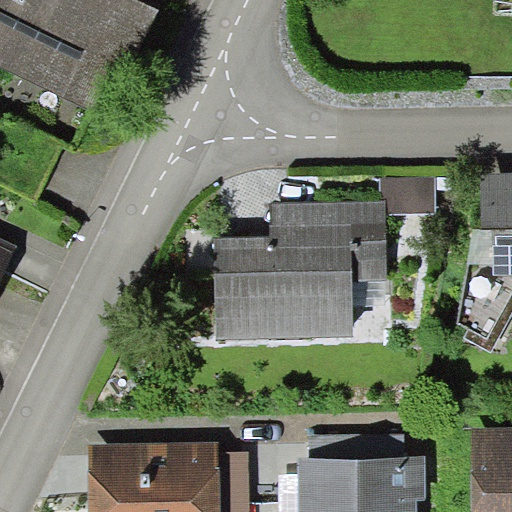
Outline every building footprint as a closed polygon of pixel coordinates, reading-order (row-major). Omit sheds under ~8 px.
[(0,0),(0,64),(105,115),(161,0),(0,0)] [(66,143),(11,115),(0,136),(0,180),(37,199),(66,143)] [(511,173),(481,174),(483,228),(493,228),(494,274),(511,273),(511,173)] [(381,177),(382,200),(388,200),(388,213),(437,212),(436,176),(381,177)] [(272,237),(215,238),(217,340),(354,337),(353,277),(387,277),(386,213),(388,213),(388,200),(382,200),(271,202),(272,237)] [(0,283),(18,245),(0,236),(0,283)] [(511,511),(511,426),(472,427),(472,511),(511,511)] [(428,457),(405,457),(405,436),(309,437),(309,458),(298,458),(298,475),(298,511),(418,511),(418,501),(428,501),(428,457)] [(220,439),(90,441),(90,511),(250,511),(249,450),(220,450),(220,439)] [(298,511),(298,475),(281,475),(281,511),(298,511)]
